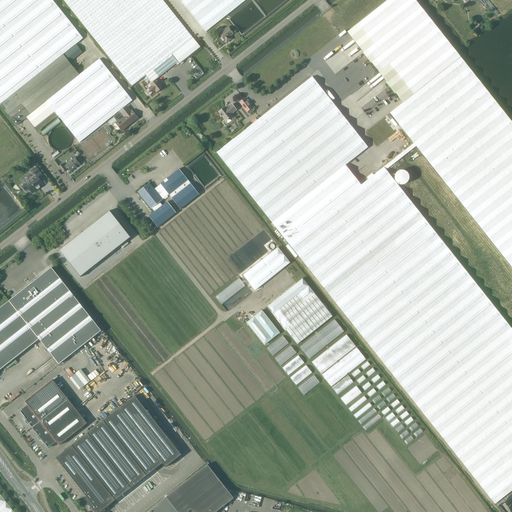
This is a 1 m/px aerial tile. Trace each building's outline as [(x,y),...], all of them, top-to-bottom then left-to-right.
[(79,142),(133,100),(100,59),(80,74),(63,54),(77,43),(79,46),(85,41),(53,0),(0,0),(0,104),(16,125),(24,119),(25,119),(28,119),(38,131),(58,115),(79,142)] [(192,38),(162,0),(63,0),(132,86),(146,75),(152,83),(157,79),(156,79),(178,62),(177,62),(178,61),(179,63),(200,47),(192,38)] [(180,0),(205,32),(244,0),(180,0)] [(228,37),(232,34),(227,27),(218,34),(223,40),(224,40),(226,43),(230,39),(228,37)] [(511,122),(436,27),(379,72),(387,82),(386,83),(395,93),(403,103),(390,113),(462,204),(511,163),(511,122)] [(76,45),(65,54),(71,61),(82,52),(76,45)] [(511,328),(439,237),(384,167),(361,185),(345,165),(368,147),(312,76),(216,152),(280,233),(495,503),(511,489),(511,328)] [(157,79),(152,83),(150,84),(152,86),(149,88),(152,93),(155,91),(157,93),(163,87),(157,79)] [(245,98),(240,103),(247,112),(252,108),(245,98)] [(226,108),(225,107),(219,112),(220,113),(220,114),(221,116),(222,116),(225,120),(231,115),(231,114),(236,109),(232,104),(226,108)] [(123,115),(124,117),(117,122),(123,130),(137,118),(131,111),(131,112),(127,107),(120,112),(123,115)] [(120,112),(114,117),(117,120),(123,115),(120,112)] [(71,139),(71,137),(70,134),(70,133),(68,131),(66,129),(64,128),(63,128),(60,127),(57,128),(56,128),(53,129),(52,131),(50,133),(49,134),(49,137),(49,139),(49,141),(50,143),(51,145),(52,147),(54,148),(55,149),(58,150),(60,150),(62,150),(64,149),(66,148),(68,147),(69,145),(70,143),(71,141),(71,139)] [(80,163),(75,157),(66,165),(64,166),(62,164),(59,166),(63,172),(66,169),(68,167),(70,171),(80,163)] [(36,167),(32,170),(32,169),(31,169),(36,175),(26,184),(25,183),(22,186),(21,185),(25,190),(28,187),(32,193),(43,184),(39,178),(43,175),(44,177),(44,176),(36,166),(35,166),(36,167)] [(154,189),(150,183),(150,182),(138,192),(139,191),(142,195),(141,195),(143,198),(144,197),(152,208),(151,208),(151,209),(152,208),(155,211),(149,216),(149,215),(158,227),(176,212),(177,212),(167,201),(162,205),(160,202),(163,199),(162,199),(169,194),(181,209),(199,194),(200,194),(188,180),(179,168),(179,169),(161,183),(160,183),(161,184),(154,189)] [(410,178),(410,177),(410,176),(410,174),(409,173),(408,172),(407,171),(406,171),(405,170),(404,170),(402,170),(401,171),(400,171),(399,172),(398,173),(397,174),(397,175),(396,177),(396,178),(397,179),(397,180),(398,182),(399,183),(400,183),(401,184),(403,184),(404,184),(405,184),(406,183),(408,183),(409,182),(409,181),(410,180),(410,178)] [(168,200),(177,212),(181,209),(169,194),(164,198),(166,202),(168,200)] [(109,211),(59,250),(80,277),(130,238),(116,220),(117,219),(116,218),(115,218),(109,211)] [(483,217),(474,218),(490,238),(490,237),(493,242),(492,238),(490,234),(491,234),(498,229),(490,230),(487,232),(487,227),(488,227),(490,226),(488,224),(486,224),(485,225),(482,226),(486,222),(480,223),(477,219),(480,219),(483,217)] [(278,247),(243,275),(255,290),(290,262),(278,247)] [(51,268),(13,298),(25,313),(63,361),(101,331),(51,268)] [(333,316),(303,278),(268,306),(298,343),(333,316)] [(221,303),(229,299),(225,291),(217,295),(221,303)] [(0,369),(39,339),(59,364),(63,361),(25,313),(13,298),(0,307),(0,369)] [(262,310),(247,322),(264,344),(280,332),(262,310)] [(336,319),(300,346),(309,358),(344,332),(336,319)] [(312,360),(337,394),(354,382),(348,373),(366,360),(348,334),(312,360)] [(281,365),(297,352),(291,345),(275,358),(281,365)] [(283,367),(289,375),(304,362),(298,355),(283,367)] [(290,377),(296,384),(312,372),(306,365),(290,377)] [(79,389),(90,381),(81,368),(70,377),(79,389)] [(314,374),(298,386),(304,394),(320,382),(314,374)] [(32,428),(68,400),(52,380),(25,401),(28,405),(20,412),(32,428)] [(357,385),(341,398),(346,404),(362,392),(357,385)] [(181,455),(135,396),(56,457),(87,497),(84,499),(90,507),(90,508),(92,511),(93,511),(94,511),(102,511),(105,510),(104,509),(162,463),(165,467),(181,455)] [(87,423),(68,400),(32,428),(48,448),(56,441),(59,445),(87,423)] [(187,511),(191,509),(193,511),(195,511),(206,504),(212,511),(215,511),(234,498),(207,464),(146,511),(187,511)] [(13,511),(0,495),(0,511),(13,511)]
